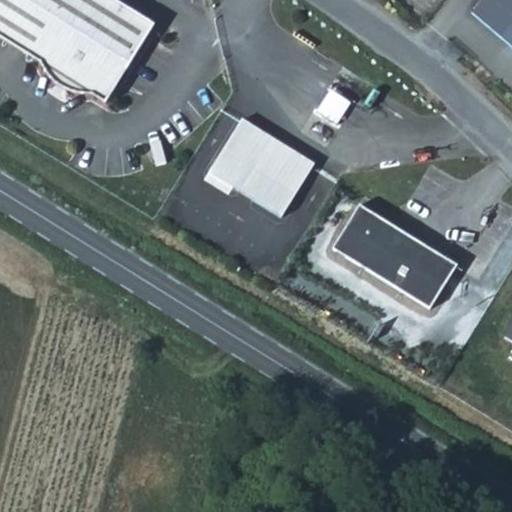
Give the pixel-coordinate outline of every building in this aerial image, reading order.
[(107,0),(0,0),(0,42),(20,55),(39,66),(42,72),(45,77),(48,81),(53,86),(58,90),(65,94),(72,97),(78,98),(90,98),(104,106),(152,27),(107,0)] [(511,0),(479,0),(473,9),(502,33),(511,41),(511,0)] [(320,111),(342,121),(353,98),(331,87),(320,111)] [(315,162),(243,117),(210,170),(282,215),(315,162)] [(359,205),(332,248),(430,309),(457,265),(359,205)] [(511,322),(503,336),(511,341),(511,353),(509,359),(511,360),(511,322)]
